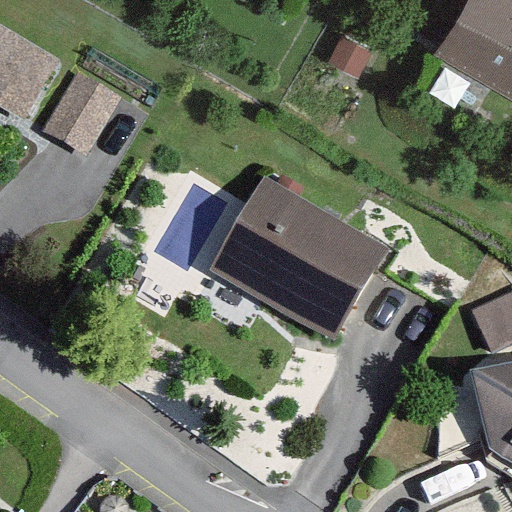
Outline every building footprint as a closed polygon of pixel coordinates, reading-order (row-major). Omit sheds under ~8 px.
[(511,0),(444,0),(409,64),(511,120),(511,0)] [(0,107),(1,105),(35,121),(72,46),(0,10),(0,107)] [(122,95),(78,71),(42,136),(87,160),(122,95)] [(405,264),(280,188),(209,306),(334,381),(405,264)] [(511,291),(472,306),(493,365),(465,375),(509,500),(511,498),(511,291)]
